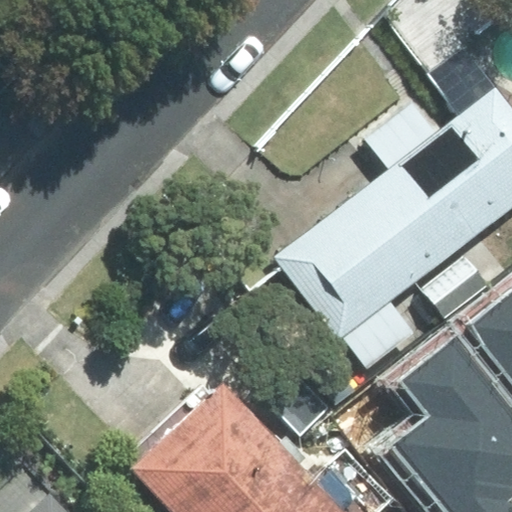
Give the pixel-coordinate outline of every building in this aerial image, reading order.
[(354,148),(375,175),(263,264),(330,347),(335,343),(357,372),(404,335),(381,306),(404,288),(434,325),(481,288),(451,251),(511,201),(511,119),(486,87),(422,138),(400,111),(354,148)] [(511,290),(470,325),(511,376),(511,290)] [(511,406),(457,338),(404,379),(432,415),(394,445),(448,511),(511,511),(511,503),(509,500),(511,497),(511,406)] [(320,511),(197,384),(104,473),(141,511),(320,511)] [(55,511),(33,488),(7,511),(55,511)]
